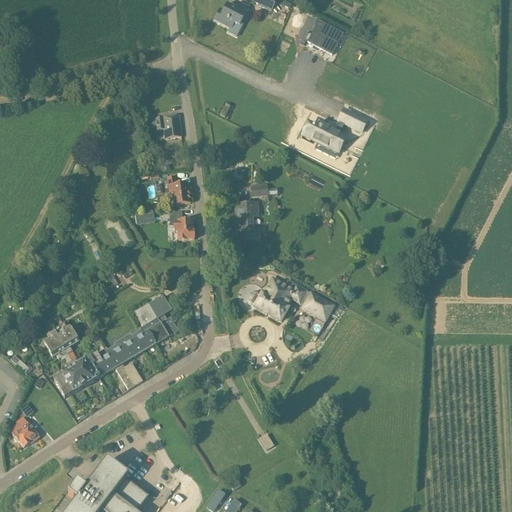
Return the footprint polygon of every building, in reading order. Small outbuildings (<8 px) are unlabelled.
[(251,0),(251,2),(272,12),(277,0),(251,0)] [(292,5),(284,2),(282,6),(290,10),(292,5)] [(217,24),(231,31),(234,24),(239,27),(248,8),(240,4),(237,10),(227,5),(217,24)] [(267,36),(272,27),(262,23),(258,32),(267,36)] [(342,36),(318,23),(317,25),(308,43),(332,56),(341,38),(342,36)] [(226,105),(220,116),(225,118),(230,107),(226,105)] [(155,120),(156,123),(151,123),(152,130),(157,129),(157,131),(163,130),(165,140),(181,138),(178,117),(155,120)] [(355,117),(350,127),(362,134),(368,123),(355,117)] [(321,124),(318,130),(310,126),(304,137),(334,152),(341,137),(329,131),(330,129),(321,124)] [(76,174),(77,175),(76,175),(76,176),(76,177),(77,178),(77,179),(77,180),(78,180),(79,181),(80,182),(82,182),(85,182),(85,181),(86,181),(87,180),(87,179),(88,178),(88,177),(88,176),(88,175),(87,174),(87,173),(86,172),(85,171),(85,166),(86,166),(85,165),(85,166),(84,166),(83,167),(82,167),(81,167),(79,167),(78,167),(77,168),(76,168),(76,169),(75,170),(75,171),(75,172),(76,173),(76,174)] [(176,179),(164,181),(166,195),(172,194),(174,207),(190,205),(187,185),(177,187),(176,179)] [(250,188),(251,199),(268,198),(274,197),(273,190),(267,190),(267,186),(250,188)] [(237,206),(238,221),(236,221),(237,233),(245,232),(246,240),(259,239),(258,230),(253,231),(252,218),(258,218),(257,204),(235,206),(235,207),(237,206)] [(182,213),(169,214),(170,228),(174,228),(174,233),(177,233),(178,242),(186,242),(194,241),(193,232),(192,222),(182,223),(182,213)] [(113,276),(96,286),(101,296),(118,286),(113,276)] [(285,287),(273,280),(272,279),(262,296),(257,293),(255,293),(253,295),(249,302),(249,304),(251,305),(255,308),(255,309),(280,323),(288,309),(287,308),(291,301),(299,305),(303,308),(302,310),(325,323),(334,307),(306,292),(287,281),(285,287)] [(106,350),(97,356),(77,368),(75,364),(73,366),(71,362),(76,360),(70,349),(79,344),(70,328),(66,330),(64,326),(46,336),(49,341),(43,344),(53,360),(56,357),(59,361),(61,360),(62,362),(65,361),(70,368),(67,369),(69,372),(61,377),(62,378),(54,382),(65,399),(73,395),(115,370),(128,391),(147,380),(136,362),(124,369),(122,366),(179,332),(174,324),(176,322),(174,318),(171,319),(166,321),(164,316),(171,312),(163,298),(135,315),(143,328),(139,330),(140,332),(131,338),(130,336),(114,345),(115,347),(107,352),(106,350)] [(20,362),(15,357),(11,362),(16,366),(20,362)] [(19,410),(22,413),(29,407),(26,404),(19,410)] [(39,439),(28,425),(23,419),(16,424),(18,425),(10,432),(14,437),(14,438),(14,440),(17,443),(19,443),(24,449),(29,444),(30,445),(33,443),(39,439)] [(259,440),(267,452),(274,448),(266,436),(259,440)] [(106,461),(93,479),(97,482),(88,493),(77,484),(68,496),(84,508),(80,511),(137,511),(148,499),(125,481),(128,477),(106,461)] [(236,482),(228,487),(232,493),(240,487),(236,482)]
